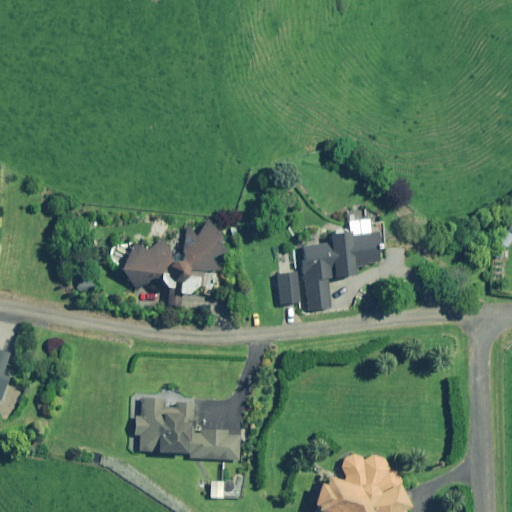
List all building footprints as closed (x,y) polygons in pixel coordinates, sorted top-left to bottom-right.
[(123,269),(138,290),(155,276),(164,278),(171,286),(169,304),(181,306),(183,291),(193,292),(204,284),(205,269),(221,269),(212,256),(228,250),(220,240),(225,236),(208,219),(198,236),(187,225),(184,260),(180,259),(176,261),(163,238),(150,250),(135,242),(123,269)] [(302,246),(310,310),(333,307),(329,277),(358,273),(357,264),(385,261),(381,231),(354,234),(354,230),(333,232),(334,242),(302,246)] [(499,241),(505,246),(511,236),(511,233),(507,230),(499,241)] [(297,271),(277,273),(281,303),(301,300),(297,271)] [(0,399),(1,400),(10,377),(3,374),(11,353),(0,349),(0,399)] [(139,433),(139,449),(190,451),(190,456),(238,458),(239,434),(228,433),(228,429),(193,427),(194,402),(174,401),(174,406),(163,405),(164,396),(141,395),(140,414),(133,414),(133,433),(139,433)] [(406,511),(403,506),(412,502),(401,481),(402,479),(396,469),(389,467),(384,456),(374,453),(363,459),(361,455),(353,452),(345,457),(342,466),(346,474),(345,477),(330,473),(327,481),(323,479),(317,501),(322,502),(319,511),(406,511)] [(222,498),(223,482),(210,482),(210,498),(222,498)]
